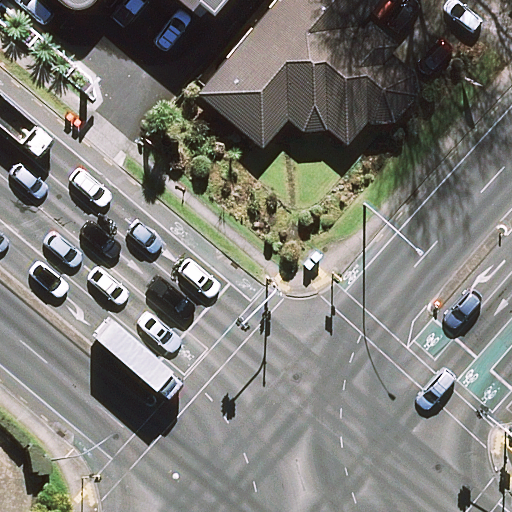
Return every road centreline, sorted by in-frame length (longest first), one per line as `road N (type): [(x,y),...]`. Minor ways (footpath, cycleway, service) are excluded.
road 1 (primary): [(0,175),(186,331),(296,405)]
road 2 (secondary): [(296,405),(471,206),(511,181)]
road 3 (primary): [(222,494),(140,441),(0,323)]
road 4 (secondary): [(511,301),(375,460)]
